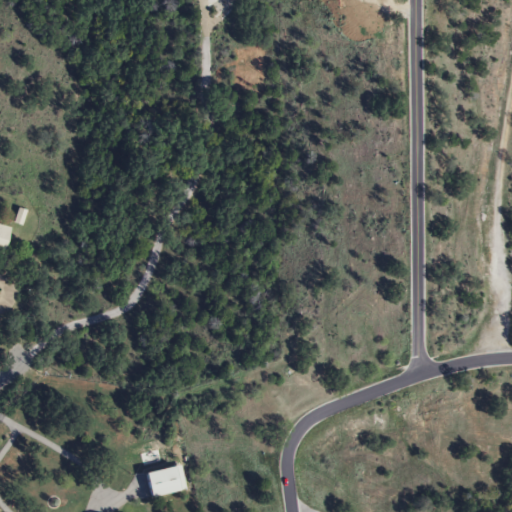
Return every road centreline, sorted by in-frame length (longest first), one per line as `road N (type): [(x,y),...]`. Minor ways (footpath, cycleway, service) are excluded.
road 1 (residential): [(416,376),(413,0)]
road 2 (residential): [(291,511),(285,454),(304,421),(416,376),(511,356)]
